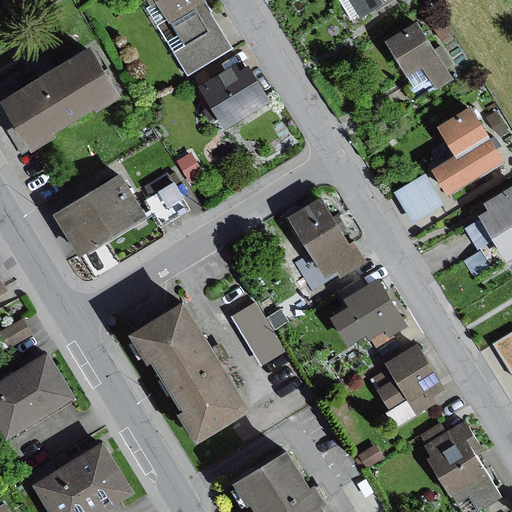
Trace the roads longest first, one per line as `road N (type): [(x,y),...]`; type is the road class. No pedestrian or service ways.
road 1 (residential): [(335,158),(511,439)]
road 2 (residential): [(74,322),(335,158)]
road 3 (residential): [(190,511),(74,322)]
road 4 (residential): [(239,0),(335,158)]
road 5 (residential): [(74,322),(0,201)]
